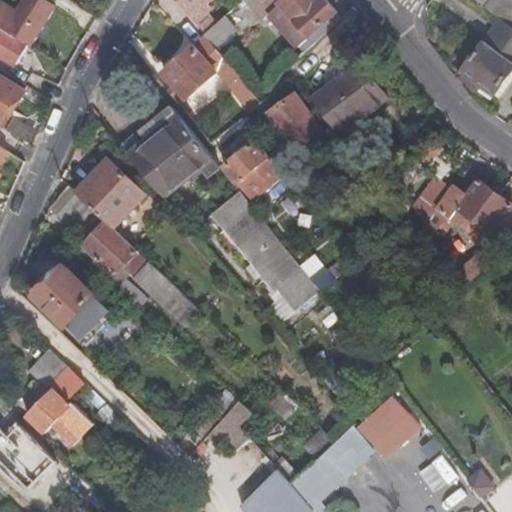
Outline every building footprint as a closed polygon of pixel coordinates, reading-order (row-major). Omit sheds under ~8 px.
[(30,42),(33,44),(58,3),(53,0),(26,0),(9,28),(30,42)] [(179,0),(207,33),(243,0),(179,0)] [(281,0),(310,34),(336,10),(327,0),(281,0)] [(511,0),(475,0),(497,16),(511,26),(511,0)] [(240,32),(257,21),(246,5),(229,17),(240,32)] [(493,95),(511,69),(511,26),(497,16),(456,74),(482,94),(486,89),(493,95)] [(30,42),(9,28),(0,22),(0,50),(17,62),(30,42)] [(310,34),(299,44),(305,51),(316,41),(310,34)] [(189,98),(232,62),(209,36),(167,71),(189,98)] [(276,59),(284,69),(302,53),(305,51),(299,44),(297,40),(276,59)] [(302,53),(284,69),(291,77),(308,61),(302,53)] [(389,97),(363,63),(318,97),(345,131),(389,97)] [(0,70),(0,117),(4,120),(24,87),(0,70)] [(233,86),(254,111),(265,103),(244,78),(233,86)] [(321,126),(296,95),(271,114),(296,147),(321,126)] [(124,147),(166,197),(214,156),(209,148),(174,105),(143,131),(149,140),(145,144),(138,135),(124,147)] [(11,112),(3,125),(28,140),(36,127),(11,112)] [(226,164),(239,181),(244,177),(265,160),(271,156),(258,139),(226,164)] [(0,166),(1,167),(13,150),(0,141),(0,166)] [(345,165),(349,161),(343,151),(338,155),(345,165)] [(286,187),(297,177),(277,152),(271,156),(265,160),(286,187)] [(79,193),(114,226),(148,192),(113,158),(79,193)] [(496,224),(508,208),(511,203),(511,201),(478,175),(467,189),(456,179),(425,218),(436,227),(448,213),(449,213),(457,204),(466,211),(459,221),(465,226),(464,229),(481,243),(496,224)] [(239,181),(236,184),(242,191),(252,204),(260,196),(244,177),(239,181)] [(53,206),(65,217),(79,193),(72,186),(53,206)] [(296,310),(321,290),(252,204),(242,191),(215,214),(276,291),(279,288),(296,310)] [(186,322),(199,309),(114,226),(79,193),(65,217),(90,240),(86,244),(101,258),(98,261),(110,272),(112,270),(117,273),(125,265),(186,322)] [(511,212),(508,208),(496,224),(499,227),(511,212)] [(461,268),(471,281),(495,262),(484,250),(461,268)] [(113,305),(67,263),(38,295),(86,337),(113,305)] [(118,288),(140,308),(147,300),(125,280),(118,288)] [(88,382),(52,348),(32,370),(52,390),(30,414),(46,429),(60,414),(83,434),(95,422),(73,401),(71,404),(57,389),(63,383),(75,395),(88,382)] [(383,384),(373,374),(365,381),(376,391),(383,384)] [(115,426),(126,416),(110,402),(101,412),(115,426)] [(418,434),(391,402),(359,427),(385,460),(418,434)] [(351,423),(342,413),(328,426),(338,436),(351,423)] [(50,450),(17,416),(4,428),(10,434),(0,444),(0,446),(27,474),(50,450)] [(280,511),(284,511),(301,499),(291,485),(244,427),(227,445),(233,453),(280,511)] [(118,442),(103,428),(97,436),(111,449),(118,442)] [(311,462),(334,439),(325,431),(302,453),(311,462)] [(0,480),(7,473),(11,470),(0,459),(0,480)] [(56,502),(75,481),(56,464),(38,485),(56,502)] [(429,489),(443,511),(477,511),(482,509),(458,471),(429,489)] [(0,486),(11,497),(21,487),(7,473),(0,480),(0,486)] [(11,497),(24,509),(37,496),(25,484),(21,487),(11,497)] [(174,511),(195,511),(185,502),(174,511)]
